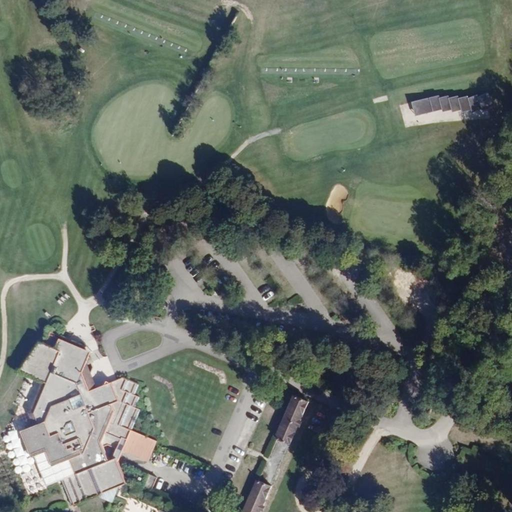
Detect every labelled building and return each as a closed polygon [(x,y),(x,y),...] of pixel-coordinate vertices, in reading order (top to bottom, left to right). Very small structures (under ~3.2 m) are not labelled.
[(486,87),(412,103),(415,116),(461,106),(465,122),(492,116),(486,87)] [(461,154),(493,164),(496,151),(489,151),(489,149),(479,149),(479,146),(470,146),(470,143),(442,143),(442,157),(461,157),(461,154)] [(405,272),(395,280),(400,286),(410,279),(405,272)] [(44,332),(34,354),(56,363),(38,404),(42,415),(26,421),(36,448),(52,442),(58,457),(73,451),(78,465),(63,471),(73,498),(130,477),(121,454),(145,403),(139,400),(144,390),(139,388),(143,378),(127,370),(93,383),(86,364),(96,343),(69,331),(65,341),(44,332)] [(284,407),(239,511),(267,511),(311,408),(307,407),(309,401),(297,396),(292,410),(284,407)] [(163,467),(167,454),(158,451),(154,463),(163,467)] [(151,489),(156,477),(148,474),(144,486),(151,489)]
